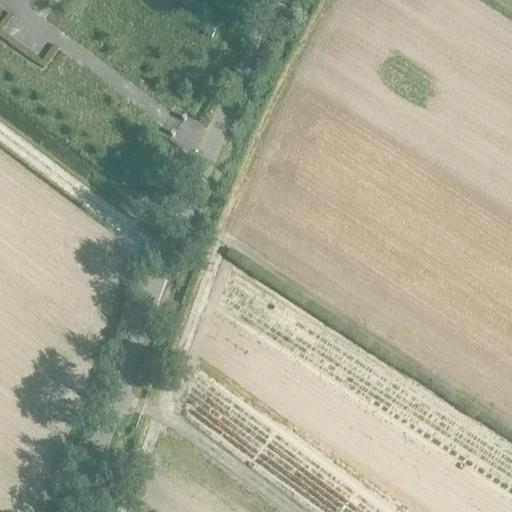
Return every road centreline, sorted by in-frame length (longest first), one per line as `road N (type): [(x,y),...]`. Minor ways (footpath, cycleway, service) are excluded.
road 1 (residential): [(78,511),(208,153),(285,0)]
road 2 (track): [(511,426),(222,237),(160,413)]
road 3 (track): [(294,511),(160,413)]
